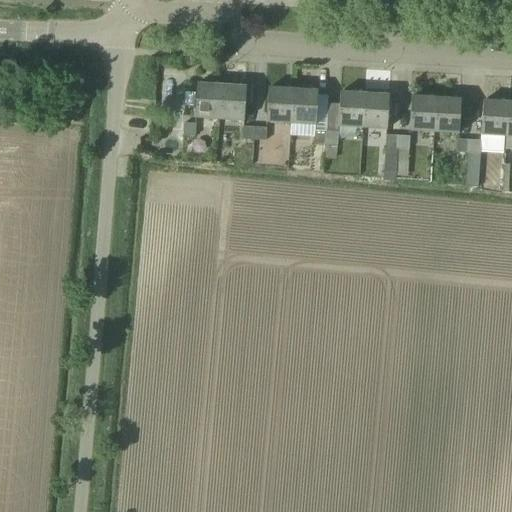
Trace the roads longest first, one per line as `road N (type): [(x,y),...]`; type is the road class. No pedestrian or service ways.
road 1 (unclassified): [(78,511),(120,34)]
road 2 (residential): [(391,51),(246,42),(221,15),(130,4)]
road 3 (residential): [(511,58),(391,51)]
